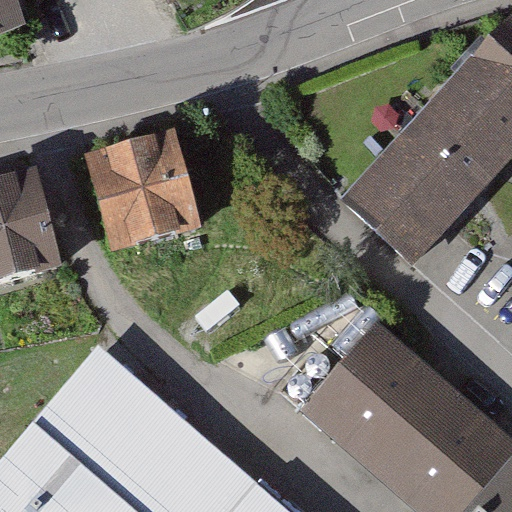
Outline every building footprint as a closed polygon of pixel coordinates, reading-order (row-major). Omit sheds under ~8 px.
[(0,0),(0,51),(27,40),(14,10),(37,0),(0,0)] [(147,0),(161,22),(198,0),(147,0)] [(511,21),(342,208),(411,270),(511,159),(511,21)] [(177,141),(86,169),(114,259),(205,231),(177,141)] [(34,189),(0,196),(0,293),(53,282),(34,189)] [(511,447),(511,445),(375,334),(305,419),(419,511),(511,511),(511,471),(500,462),(511,447)] [(276,511),(95,353),(0,471),(0,511),(276,511)]
